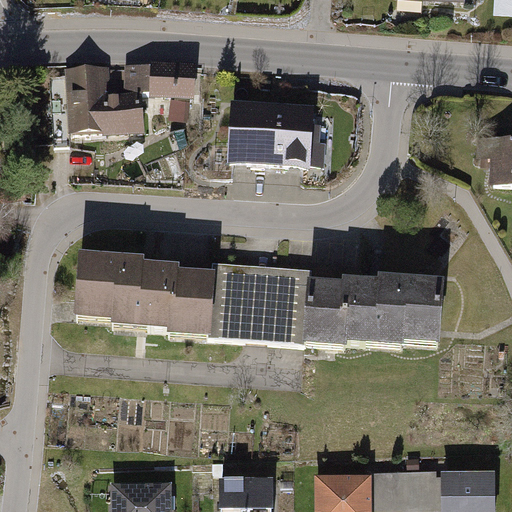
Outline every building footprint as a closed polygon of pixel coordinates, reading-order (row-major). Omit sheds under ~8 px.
[(402,0),(403,9),(474,11),(473,0),(402,0)] [(207,77),(122,78),(123,109),(153,109),(173,109),(174,129),(207,129),(207,77)] [(122,78),(70,78),(70,150),(153,149),(153,109),(123,109),(122,78)] [(283,180),(286,119),(239,116),(236,178),(283,180)] [(327,121),(286,119),(283,180),(325,182),(327,121)] [(511,147),(478,146),(477,168),(495,169),(494,198),(511,198),(511,147)] [(157,271),(89,269),(87,336),(130,337),(130,346),(183,348),(182,357),(226,359),(226,350),(228,293),(214,292),(189,292),(190,285),(156,283),(157,271)] [(228,293),(226,350),(318,354),(320,295),(321,275),(214,271),(214,292),(228,293)] [(387,297),(320,295),(318,354),(318,367),(366,368),(366,362),(453,365),(455,293),(388,290),(387,297)] [(421,462),(408,463),(408,477),(421,476),(421,462)] [(225,470),(214,470),(215,483),(225,483),(225,470)] [(446,511),(445,481),(445,478),(404,479),(405,511),(446,511)] [(372,511),(405,511),(404,479),(372,480),(372,483),(372,485),(372,511)] [(496,511),(496,480),(445,481),(446,511),(496,511)] [(372,511),(372,485),(319,486),(319,511),(372,511)] [(282,511),(282,489),(221,490),(221,511),(282,511)] [(177,511),(177,494),(116,495),(115,511),(177,511)]
